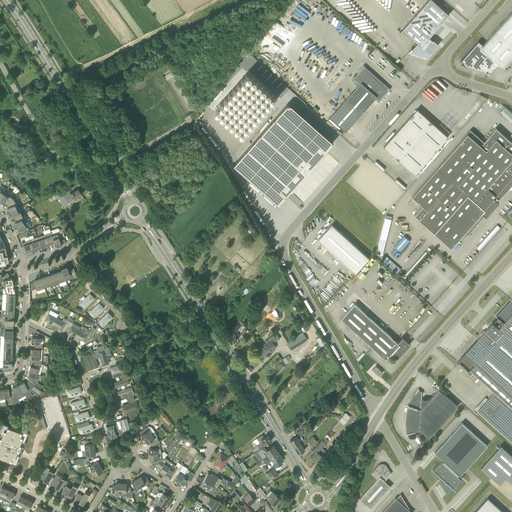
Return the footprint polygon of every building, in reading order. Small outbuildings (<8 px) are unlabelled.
[(437,44),(429,37),(449,14),(432,0),(398,0),(398,1),(414,16),(402,29),(417,43),(409,52),(426,57),(437,44)] [(462,64),(487,72),(490,73),(499,64),(503,68),(511,57),(511,11),(483,45),(478,41),(461,60),(462,60),(463,59),(463,64),(462,64)] [(389,89),(386,86),(364,67),(353,78),(360,84),(330,117),(345,132),(375,98),(378,101),(389,89)] [(244,136),(277,97),(249,73),(244,78),(243,77),(214,111),(244,136)] [(287,101),(232,163),(276,203),(332,141),(287,101)] [(500,112),(511,122),(511,121),(511,112),(506,106),(500,112)] [(384,147),(414,174),(448,137),(417,109),(416,111),(415,110),(413,112),(414,113),(384,147)] [(511,142),(496,128),(481,145),(467,133),(412,196),(423,206),(415,215),(451,247),(481,212),(486,216),(489,213),(488,212),(511,184),(511,142)] [(68,204),(75,199),(82,194),(78,189),(75,191),(74,190),(70,193),(70,192),(69,192),(68,189),(57,195),(65,207),(68,204)] [(7,204),(13,198),(5,192),(0,199),(0,200),(4,203),(5,201),(7,204)] [(10,212),(18,208),(13,198),(7,204),(9,207),(7,208),(10,212)] [(18,208),(10,212),(12,217),(14,216),(15,218),(22,215),(18,208)] [(17,227),(25,222),(22,215),(15,218),(17,221),(15,222),(17,227)] [(385,216),(377,253),(383,255),(392,217),(385,216)] [(25,222),(17,227),(19,231),(21,230),(23,233),(29,230),(25,222)] [(497,224),(476,247),(480,250),(501,227),(497,224)] [(355,273),(369,258),(332,225),(318,239),(355,273)] [(51,232),(56,245),(61,243),(59,237),(64,235),(62,228),(59,229),(60,232),(52,235),(51,232)] [(44,235),(48,245),(51,244),(50,243),(54,242),(55,245),(56,245),(51,232),(44,235)] [(48,245),(44,235),(37,237),(40,247),(44,245),(45,246),(48,245)] [(404,235),(394,246),(400,252),(410,241),(404,235)] [(40,247),(37,237),(30,240),(33,250),(36,249),(36,248),(40,247)] [(33,250),(30,240),(22,242),(23,247),(24,246),(26,252),(30,250),(30,251),(33,250)] [(9,261),(7,255),(0,256),(0,268),(7,267),(7,268),(6,264),(6,262),(9,261)] [(66,281),(66,280),(77,277),(74,270),(69,272),(67,266),(62,268),(66,281)] [(55,272),(59,283),(66,281),(62,268),(61,268),(62,271),(58,272),(58,271),(55,272)] [(48,276),(52,286),(59,283),(55,272),(52,273),(52,274),(48,276)] [(8,273),(1,274),(1,277),(3,277),(4,280),(3,280),(4,286),(13,284),(12,278),(9,279),(9,276),(8,273)] [(45,288),(52,286),(48,276),(44,277),(44,276),(41,277),(45,288)] [(45,288),(41,277),(38,278),(38,279),(34,281),(34,282),(30,283),(31,290),(36,288),(37,291),(45,288)] [(5,286),(6,293),(15,294),(14,294),(14,292),(15,292),(13,284),(4,286),(5,286)] [(15,302),(15,294),(6,293),(6,302),(15,302)] [(94,298),(90,294),(80,303),(85,308),(94,298)] [(492,322),(485,331),(477,339),(477,340),(457,362),(468,371),(469,369),(495,392),(511,407),(511,297),(496,316),(498,318),(493,323),(492,322)] [(2,310),(14,311),(15,302),(6,302),(6,310),(2,310)] [(103,308),(99,303),(89,313),(94,317),(103,308)] [(410,344),(402,337),(397,342),(354,303),(341,319),(385,359),(391,353),(397,358),(410,344)] [(14,319),(14,311),(2,310),(1,318),(5,318),(14,319)] [(251,315),(254,318),(260,313),(258,310),(251,315)] [(271,317),(271,320),(277,318),(275,312),(272,313),(272,311),(268,313),(269,318),(271,317)] [(45,320),(53,325),(57,318),(48,313),(45,320)] [(103,327),(112,317),(108,313),(98,322),(103,327)] [(62,321),(57,318),(53,325),(59,328),(58,329),(62,331),(67,320),(70,321),(71,319),(69,317),(67,320),(64,318),(62,321)] [(0,327),(5,327),(13,328),(13,325),(14,325),(14,319),(5,318),(5,324),(1,324),(0,327)] [(231,343),(231,342),(237,339),(234,335),(235,334),(234,332),(241,326),(238,323),(232,330),(233,331),(226,335),(231,343)] [(67,333),(76,337),(80,330),(71,326),(67,333)] [(82,326),(80,330),(76,337),(85,342),(87,338),(90,339),(95,329),(93,327),(91,330),(82,326)] [(14,331),(13,331),(13,328),(5,327),(0,327),(0,335),(4,336),(13,337),(14,331)] [(36,343),(36,346),(43,347),(43,343),(40,343),(40,337),(41,336),(36,334),(36,338),(32,337),(31,343),(36,343)] [(262,356),(276,347),(273,342),(279,338),(277,334),(265,341),(266,343),(257,349),(262,356)] [(4,336),(4,344),(13,345),(13,337),(4,336)] [(287,343),(291,350),(300,344),(296,338),(287,343)] [(12,353),(13,348),(13,345),(4,344),(4,353),(12,353)] [(42,350),(43,347),(36,346),(36,349),(31,349),(31,355),(40,355),(40,350),(42,350)] [(110,363),(105,349),(99,351),(103,365),(110,363)] [(4,353),(3,361),(12,362),(12,361),(12,353),(4,353)] [(94,368),(89,354),(84,356),(88,370),(94,368)] [(285,363),(292,359),(289,354),(283,359),(285,363)] [(36,360),(35,363),(42,364),(42,361),(39,360),(40,355),(31,355),(31,360),(36,360)] [(12,362),(3,361),(3,367),(3,371),(7,370),(9,370),(9,367),(12,368),(12,362)] [(123,363),(111,367),(113,375),(125,371),(123,363)] [(383,372),(376,366),(372,370),(379,376),(383,372)] [(29,382),(35,386),(38,381),(36,379),(37,374),(29,371),(27,377),(32,378),(31,379),(29,382)] [(115,382),(116,389),(133,384),(131,378),(115,382)] [(19,384),(23,392),(26,396),(27,396),(31,393),(31,392),(32,391),(38,396),(42,391),(35,386),(29,382),(26,386),(24,382),(19,384)] [(15,392),(12,392),(14,399),(16,408),(20,406),(18,399),(25,395),(26,396),(23,392),(19,384),(14,387),(17,392),(16,392),(15,392)] [(82,393),(80,386),(67,391),(69,397),(82,393)] [(3,389),(5,398),(10,397),(11,399),(14,399),(12,392),(9,393),(8,388),(3,389)] [(131,388),(118,392),(120,399),(133,394),(131,388)] [(439,389),(438,390),(429,400),(421,399),(422,391),(421,391),(421,392),(418,389),(419,389),(418,389),(416,391),(415,393),(414,394),(411,399),(408,405),(407,405),(408,405),(407,409),(406,414),(406,419),(406,424),(407,432),(406,432),(406,433),(419,430),(429,438),(458,406),(439,389)] [(511,407),(495,392),(478,411),(511,441),(511,407)] [(84,399),(71,403),(73,409),(86,405),(84,399)] [(137,402),(122,406),(124,414),(139,410),(137,402)] [(90,417),(88,411),(75,415),(77,422),(90,417)] [(325,414),(316,424),(319,426),(328,416),(325,414)] [(131,431),(127,418),(120,420),(124,433),(131,431)] [(111,422),(107,423),(110,436),(115,435),(111,422)] [(462,422),(434,452),(443,460),(442,461),(441,460),(433,469),(448,494),(461,479),(457,475),(458,474),(460,475),(487,445),(462,422)] [(0,458),(16,464),(28,432),(3,423),(0,431),(0,458)] [(94,430),(92,424),(79,428),(81,434),(94,430)] [(143,433),(141,434),(144,439),(151,434),(154,432),(151,427),(149,428),(148,426),(141,430),(143,433)] [(290,440),(294,446),(300,442),(298,439),(304,435),(302,432),(303,432),(301,429),(296,432),(298,435),(290,440)] [(177,430),(175,432),(183,440),(185,437),(177,430)] [(147,443),(149,442),(151,445),(159,442),(160,442),(156,437),(155,438),(151,434),(144,439),(147,443)] [(268,434),(264,437),(261,439),(262,441),(254,447),(257,451),(260,449),(259,448),(272,440),(268,434)] [(307,441),(313,446),(318,441),(312,436),(307,441)] [(317,452),(320,449),(325,443),(326,444),(329,441),(324,436),(313,450),(315,452),(311,457),(316,461),(321,455),(317,452)] [(305,439),(300,442),(294,446),(298,454),(305,450),(303,447),(305,446),(304,445),(308,443),(305,439)] [(85,450),(95,449),(94,443),(88,444),(88,441),(85,441),(85,440),(81,441),(82,445),(84,444),(85,446),(85,450)] [(151,445),(152,448),(149,448),(149,454),(162,453),(160,448),(160,444),(159,444),(159,442),(151,445)] [(261,457),(263,460),(277,450),(273,445),(265,451),(267,453),(261,457)] [(481,467),(492,478),(499,485),(506,478),(511,483),(511,455),(501,445),(481,467)] [(220,453),(217,459),(224,463),(226,460),(228,461),(230,457),(229,455),(231,452),(227,447),(223,454),(220,453)] [(271,458),(272,460),(280,454),(277,450),(263,460),(261,461),(256,464),(258,466),(263,463),(264,465),(269,461),(268,460),(271,458)] [(152,463),(157,463),(161,461),(163,458),(162,453),(149,454),(149,459),(152,459),(152,463)] [(283,458),(280,454),(272,460),(274,463),(273,464),(275,467),(282,462),(280,460),(283,458)] [(162,461),(155,464),(161,468),(160,470),(164,473),(169,466),(171,463),(164,458),(162,461)] [(222,466),(224,463),(217,459),(213,464),(216,466),(214,468),(221,472),(224,468),(222,466)] [(89,466),(92,471),(100,466),(98,461),(97,461),(89,466)] [(171,463),(169,466),(164,473),(169,476),(172,471),(175,473),(178,467),(171,463)] [(179,482),(183,475),(185,472),(180,469),(183,465),(181,464),(178,467),(175,473),(177,474),(174,479),(179,482)] [(391,474),(391,473),(390,474),(386,470),(387,468),(386,467),(385,466),(384,465),(383,464),(382,464),(381,464),(379,465),(379,466),(372,473),(371,473),(377,479),(359,498),(371,509),(391,487),(384,481),(391,474)] [(103,471),(100,466),(92,471),(94,475),(103,471)] [(274,468),(267,473),(272,479),(278,474),(274,468)] [(38,476),(43,480),(47,483),(54,472),(49,469),(47,473),(42,470),(38,476)] [(186,472),(185,472),(183,475),(179,482),(184,485),(186,481),(189,483),(195,474),(192,472),(190,475),(186,472)] [(217,487),(221,480),(217,478),(218,477),(211,473),(210,475),(208,473),(204,479),(217,487)] [(239,480),(242,484),(249,478),(245,473),(239,480)] [(141,476),(136,479),(141,486),(146,484),(147,486),(151,484),(146,477),(143,479),(141,476)] [(50,484),(55,487),(55,488),(59,490),(66,480),(61,477),(59,481),(54,477),(50,484)] [(132,493),(137,491),(138,493),(143,490),(141,487),(141,486),(136,479),(132,482),(136,488),(131,491),(132,493)] [(201,485),(202,486),(203,486),(201,490),(212,497),(214,494),(213,492),(216,487),(217,487),(204,479),(201,485)] [(116,492),(121,492),(121,483),(116,483),(116,486),(112,486),(112,493),(116,493),(116,492)] [(132,493),(131,491),(130,487),(127,487),(127,483),(121,483),(121,492),(121,495),(126,495),(126,497),(133,497),(132,493)] [(62,491),(67,494),(67,495),(71,498),(78,487),(73,484),(71,488),(66,485),(62,491)] [(0,494),(5,496),(8,490),(2,487),(0,490),(0,494)] [(257,490),(264,499),(267,497),(260,487),(257,490)] [(237,501),(241,497),(234,489),(230,493),(237,501)] [(15,493),(8,490),(5,496),(12,499),(15,493)] [(160,497),(167,502),(170,497),(165,494),(167,492),(165,490),(160,497)] [(74,499),(79,502),(78,502),(83,505),(90,495),(85,492),(83,495),(78,492),(74,499)] [(278,495),(277,496),(273,492),(267,498),(275,505),(281,498),(278,495)] [(249,493),(244,497),(250,505),(255,501),(249,493)] [(395,497),(381,511),(397,511),(406,503),(400,494),(396,498),(395,497)] [(23,505),(26,499),(20,495),(17,502),(23,505)] [(150,502),(151,502),(155,505),(158,506),(159,504),(164,507),(167,502),(160,497),(157,495),(154,500),(152,499),(150,502)] [(474,511),(503,511),(487,498),(474,511)] [(33,502),(26,499),(23,505),(21,509),(25,510),(26,507),(29,509),(33,502)] [(198,508),(200,505),(192,500),(188,506),(185,504),(183,509),(184,510),(182,511),(181,511),(180,511),(192,511),(196,507),(198,508)] [(158,506),(155,505),(151,502),(150,504),(152,505),(154,507),(151,511),(160,511),(161,511),(156,509),(158,506)] [(217,511),(221,505),(215,502),(210,510),(214,511),(217,511)] [(411,511),(406,503),(397,511),(411,511)]
